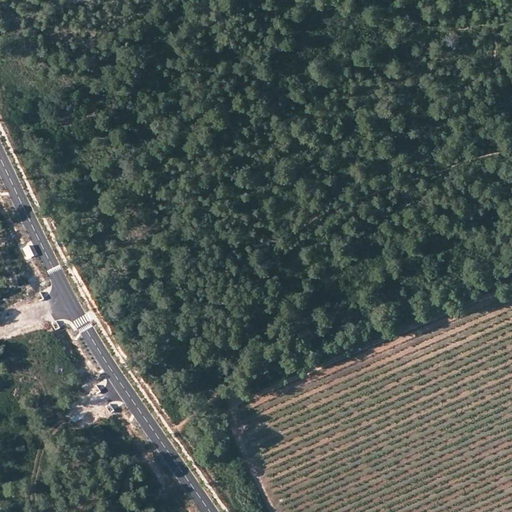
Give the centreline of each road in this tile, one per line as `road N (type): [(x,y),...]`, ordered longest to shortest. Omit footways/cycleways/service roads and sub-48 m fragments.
road 1 (track): [(273,511),(231,403),(511,287)]
road 2 (unclassified): [(210,511),(80,322),(0,156)]
